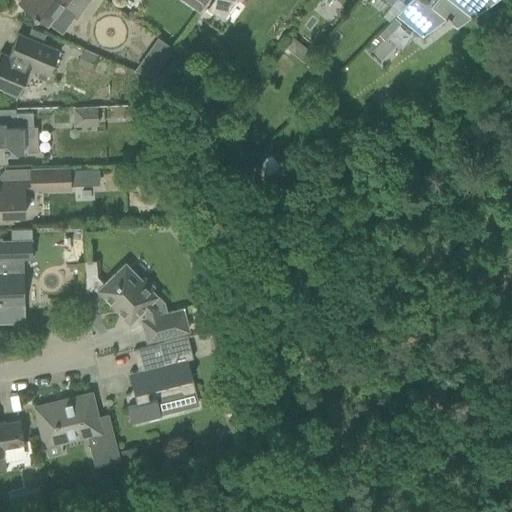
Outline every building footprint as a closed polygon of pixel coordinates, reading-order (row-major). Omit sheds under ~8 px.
[(19,0),(18,3),(34,14),(48,24),(62,33),(74,16),(76,18),(89,0),(19,0)] [(183,0),(199,12),(207,0),(183,0)] [(214,0),(207,11),(222,21),(236,0),(214,0)] [(409,0),(405,4),(395,14),(415,31),(432,10),(446,19),(452,22),(457,26),(492,0),(409,0)] [(59,52),(36,41),(18,33),(8,56),(0,52),(0,86),(3,88),(2,90),(17,96),(25,78),(29,68),(48,76),(59,52)] [(292,38),(284,49),(293,57),(301,46),(292,38)] [(98,55),(84,49),(79,63),(92,69),(98,55)] [(147,54),(135,71),(150,77),(153,79),(163,65),(147,54)] [(388,92),(378,99),(383,106),(393,99),(388,92)] [(210,99),(200,113),(212,122),(222,108),(210,99)] [(71,108),(73,127),(99,125),(97,106),(71,108)] [(6,123),(0,122),(0,158),(7,159),(7,152),(23,151),(23,148),(27,148),(27,152),(38,152),(37,130),(33,130),(33,112),(15,112),(15,126),(6,126),(6,123)] [(228,138),(216,150),(234,169),(246,156),(228,138)] [(251,159),(237,172),(256,192),(270,179),(251,159)] [(69,167),(29,168),(30,191),(70,189),(69,167)] [(0,219),(20,219),(25,214),(24,181),(0,182),(0,219)] [(0,237),(0,322),(25,322),(22,258),(24,258),(33,258),(32,240),(2,241),(2,237),(0,237)] [(98,289),(119,312),(122,309),(132,319),(142,309),(146,312),(147,318),(142,319),(147,340),(188,330),(183,309),(159,315),(157,306),(151,300),(156,296),(151,290),(154,288),(144,278),(141,280),(125,263),(112,276),(98,289)] [(213,330),(206,303),(197,305),(200,317),(194,324),(197,334),(213,330)] [(130,394),(124,395),(129,414),(132,424),(161,417),(160,415),(199,405),(196,392),(187,358),(192,357),(190,353),(186,337),(163,343),(152,345),(133,350),(137,366),(141,365),(142,369),(129,373),(133,388),(137,391),(134,396),(130,394)] [(44,446),(101,432),(91,393),(35,407),(44,446)] [(0,473),(6,472),(3,454),(2,447),(24,444),(23,439),(20,420),(0,422),(0,473)] [(95,467),(120,461),(113,433),(98,437),(99,443),(89,446),(95,467)] [(120,451),(127,475),(143,471),(136,447),(120,451)] [(38,486),(10,494),(15,509),(42,501),(38,486)]
